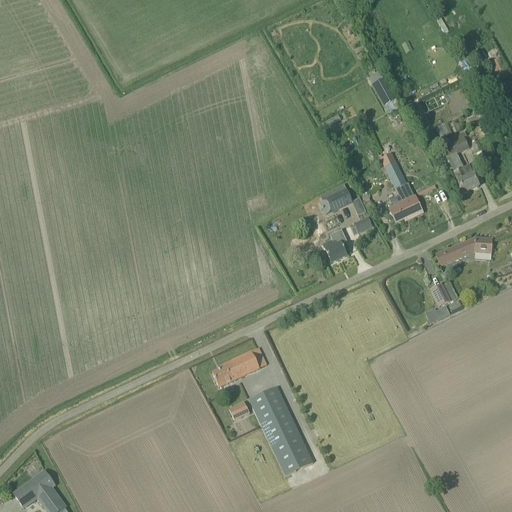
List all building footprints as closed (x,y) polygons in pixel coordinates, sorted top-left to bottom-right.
[(501,58),(489,64),(497,79),(509,72),(501,58)] [(385,79),(372,86),(371,87),(387,115),(401,108),(385,79)] [(471,84),(465,87),(467,92),(473,89),(471,84)] [(405,109),(413,125),(423,120),(415,104),(405,109)] [(483,113),(467,120),(470,125),(485,118),(483,113)] [(436,128),(440,139),(450,135),(446,125),(436,128)] [(464,133),(441,144),(448,160),(457,156),(469,150),(469,149),(464,139),(466,138),(464,133)] [(466,138),(464,139),(469,149),(473,147),(469,137),(466,138)] [(389,202),(392,209),(389,210),(396,225),(408,219),(409,221),(422,215),(408,185),(406,186),(391,156),(381,161),(398,198),(389,202)] [(479,188),(469,167),(454,173),(459,183),(457,183),(463,196),(479,188)] [(326,201),(332,214),(352,204),(346,192),(326,201)] [(353,226),(358,236),(365,232),(360,222),(353,226)] [(347,258),(341,245),(346,243),(341,233),(331,237),(333,243),(323,247),(331,265),(347,258)] [(469,253),(491,255),(492,241),(475,240),(475,243),(470,242),(435,257),(440,267),(469,256),(469,253)] [(438,310),(444,307),(451,304),(443,288),(443,287),(442,286),(429,292),(438,310)] [(436,313),(427,317),(430,324),(431,325),(449,317),(448,315),(445,309),(436,313)] [(266,367),(262,359),(258,350),(224,366),(225,369),(212,375),(219,390),(266,367)] [(276,388),(249,401),(253,411),(254,412),(285,478),(312,465),(276,388)] [(229,411),(234,422),(249,415),(248,413),(244,403),(229,411)] [(55,488),(44,473),(46,476),(32,486),(30,483),(13,496),(23,510),(37,500),(45,511),(61,511),(65,510),(66,509),(52,490),(55,488)]
